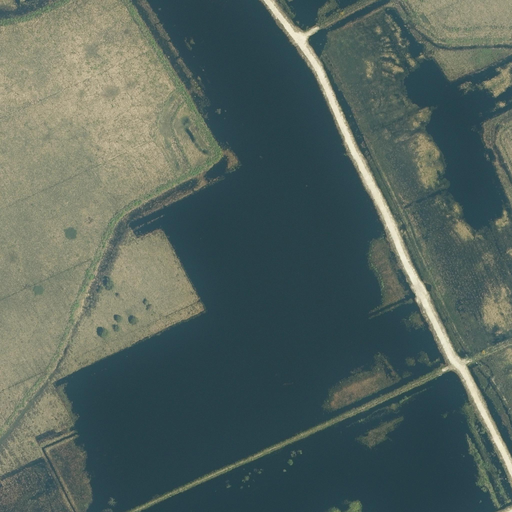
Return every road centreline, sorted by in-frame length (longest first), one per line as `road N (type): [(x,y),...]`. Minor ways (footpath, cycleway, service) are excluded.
road 1 (track): [(511,475),(312,61),(265,0)]
road 2 (track): [(511,340),(135,511)]
